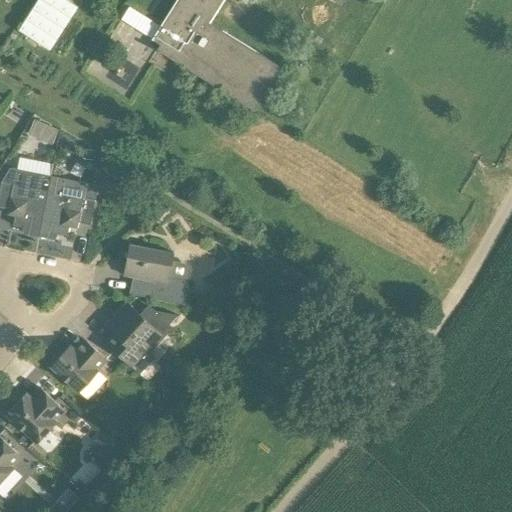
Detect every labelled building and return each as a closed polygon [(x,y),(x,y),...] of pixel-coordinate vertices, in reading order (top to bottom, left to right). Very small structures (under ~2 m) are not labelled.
[(36,0),(18,27),(50,48),(79,4),(72,0),(36,0)] [(181,66),(254,112),(281,68),(209,23),(223,0),(333,0),(341,5),(344,0),(176,0),(151,40),(160,45),(157,50),(157,49),(148,63),(173,79),(181,66)] [(36,121),(29,136),(40,140),(46,125),(36,121)] [(84,150),(83,159),(94,161),(95,152),(84,150)] [(39,238),(48,192),(51,177),(10,168),(1,182),(0,188),(0,208),(8,210),(7,215),(15,217),(13,226),(28,229),(27,235),(39,238)] [(51,177),(48,192),(39,238),(51,240),(52,234),(67,237),(69,228),(77,229),(78,224),(90,226),(98,186),(51,177)] [(152,223),(164,210),(155,202),(143,215),(152,223)] [(129,245),(123,274),(123,276),(133,278),(129,295),(184,306),(189,282),(169,278),(174,254),(129,245)] [(149,306),(140,316),(127,304),(106,327),(115,334),(105,344),(139,375),(153,361),(144,353),(178,316),(156,312),(149,306)] [(75,349),(72,346),(71,346),(66,351),(50,368),(78,393),(98,371),(107,361),(84,340),(75,349)] [(26,394),(24,396),(6,416),(36,444),(57,422),(56,422),(65,412),(39,388),(30,398),(26,394)] [(89,447),(104,462),(108,464),(119,452),(101,435),(93,443),(89,447)] [(0,483),(14,469),(13,468),(22,458),(0,437),(0,483)] [(68,489),(62,495),(72,505),(78,498),(68,489)]
